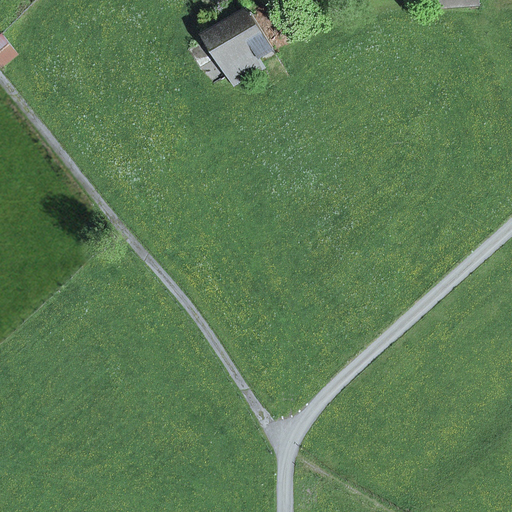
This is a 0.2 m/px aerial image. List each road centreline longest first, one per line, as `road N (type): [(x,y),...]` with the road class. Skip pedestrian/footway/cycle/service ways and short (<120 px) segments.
road 1 (track): [(0,76),(181,298),(287,444)]
road 2 (unclassified): [(511,229),(295,428),(287,444),(286,511)]
